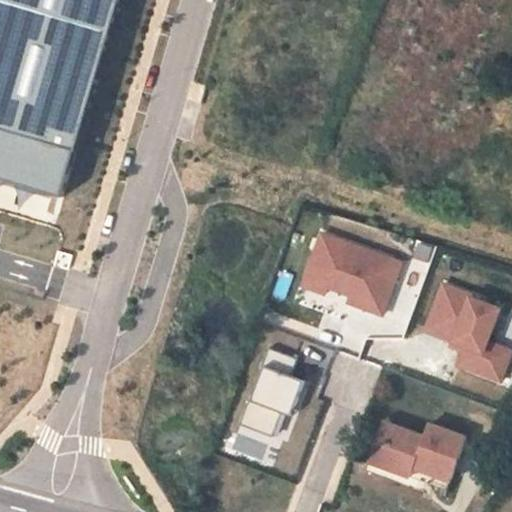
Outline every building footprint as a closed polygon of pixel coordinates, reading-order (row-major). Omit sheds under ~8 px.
[(0,0),(0,178),(60,196),(115,0),(0,0)] [(405,262),(322,232),(302,287),(327,296),(330,289),(352,297),(349,305),(385,318),(405,262)] [(475,294),(442,282),(423,332),(452,343),(450,347),(463,352),(457,368),(503,385),(511,360),(511,348),(504,346),(500,356),(489,351),(505,309),(474,297),(475,294)] [(300,360),(270,349),(242,425),(276,437),(284,414),(292,417),(305,383),(293,379),(300,360)] [(372,461),(384,466),(398,426),(386,422),(372,461)] [(427,437),(398,426),(384,466),(410,475),(414,467),(450,480),(466,437),(431,425),(427,437)]
